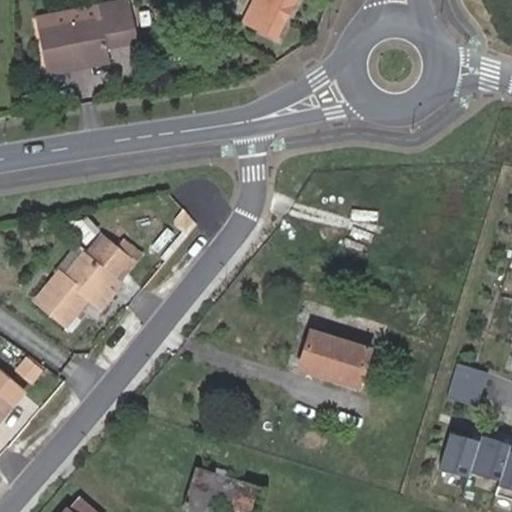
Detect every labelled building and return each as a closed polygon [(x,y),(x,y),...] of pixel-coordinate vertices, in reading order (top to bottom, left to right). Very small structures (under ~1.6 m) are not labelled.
[(138,42),(130,0),(126,0),(36,19),(46,68),(108,57),(106,48),(138,42)] [(255,0),(244,22),(275,37),(294,0),(255,0)] [(130,259),(106,239),(100,234),(84,254),(75,247),(57,270),(60,273),(37,299),(67,325),(91,298),(103,309),(122,286),(113,279),(130,259)] [(305,368),(363,386),(373,350),(316,331),(305,368)] [(453,360),(442,395),(474,405),(485,369),(453,360)] [(17,390),(0,375),(0,393),(8,401),(17,390)] [(0,411),(8,401),(0,393),(0,411)] [(479,441),(449,432),(439,466),(469,475),(470,473),(479,441)] [(481,435),(479,441),(470,473),(501,482),(502,477),(509,454),(510,450),(511,444),(481,435)] [(511,450),(510,450),(509,454),(502,477),(500,485),(511,488),(511,450)] [(219,511),(245,511),(255,484),(191,462),(179,498),(219,511)] [(95,511),(77,496),(67,507),(73,511),(95,511)]
